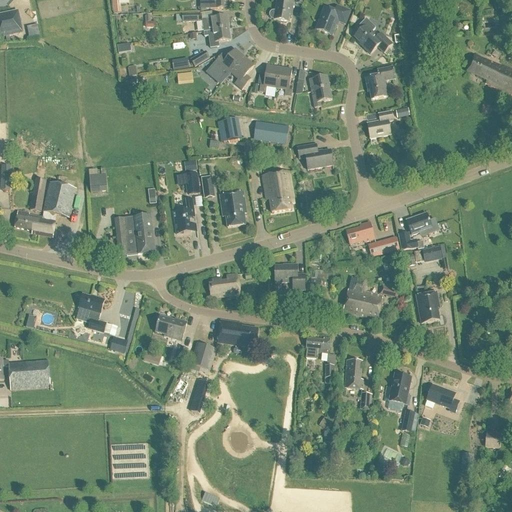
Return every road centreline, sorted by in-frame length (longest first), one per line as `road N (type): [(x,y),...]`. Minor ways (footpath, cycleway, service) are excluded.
road 1 (residential): [(511,380),(351,333),(188,308),(161,290),(159,274)]
road 2 (residential): [(363,173),(349,120),(349,67),(261,43),(250,0)]
road 3 (tertiary): [(159,274),(361,214)]
road 4 (tertiary): [(0,248),(118,276),(159,274)]
